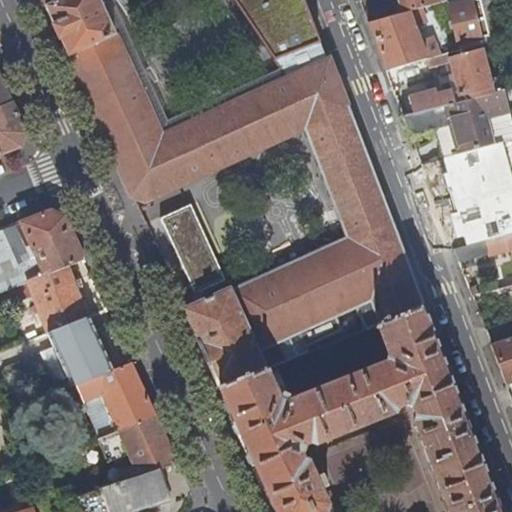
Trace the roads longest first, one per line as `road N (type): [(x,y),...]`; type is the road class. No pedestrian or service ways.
road 1 (residential): [(335,0),(511,460)]
road 2 (residential): [(237,511),(73,163)]
road 3 (residential): [(73,163),(2,0)]
